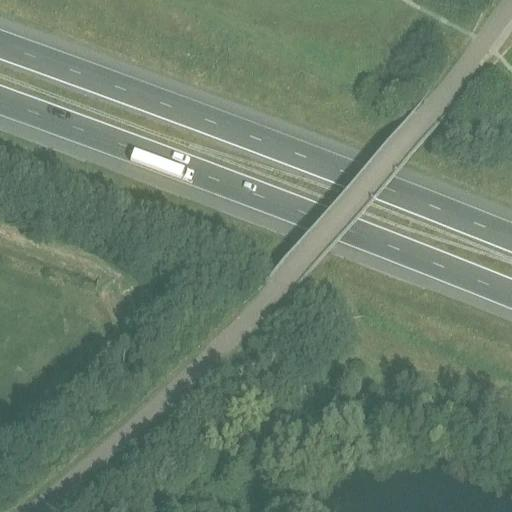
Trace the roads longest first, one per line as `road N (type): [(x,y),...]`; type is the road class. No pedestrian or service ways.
road 1 (unclassified): [(38,511),(136,430),(276,288),(511,2)]
road 2 (motorway): [(0,103),(511,296)]
road 3 (motorway): [(511,231),(0,44)]
